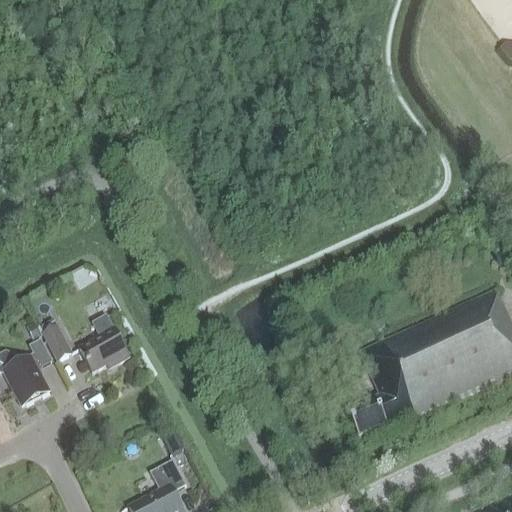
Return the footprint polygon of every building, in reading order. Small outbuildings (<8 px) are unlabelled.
[(358,441),(410,418),(412,423),(511,378),(511,333),(494,293),(359,355),(379,399),(346,414),(358,441)] [(116,364),(118,368),(129,361),(106,319),(92,327),(100,341),(78,352),(85,365),(84,365),(86,368),(87,368),(92,377),(116,364)] [(72,357),(56,329),(52,322),(38,330),(42,337),(58,365),(72,357)] [(26,331),(33,343),(42,338),(34,325),(26,331)] [(17,367),(13,359),(5,357),(0,359),(0,374),(3,375),(21,410),(49,395),(37,373),(51,365),(40,344),(29,349),(34,358),(17,367)] [(175,454),(186,448),(173,427),(163,433),(175,454)] [(180,511),(172,496),(186,489),(172,463),(148,475),(158,494),(127,509),(128,511),(180,511)]
